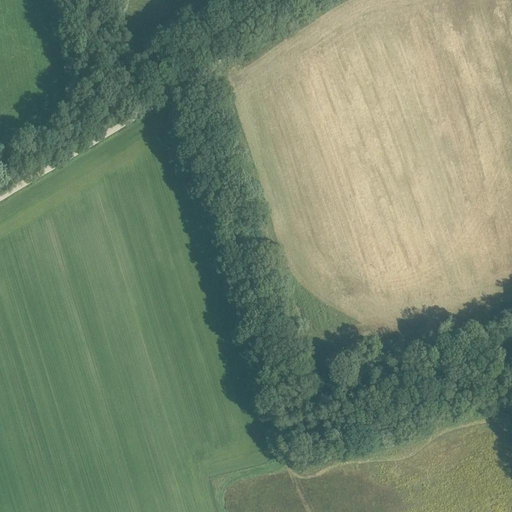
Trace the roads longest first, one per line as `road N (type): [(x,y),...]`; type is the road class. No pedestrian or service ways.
road 1 (track): [(174,91),(287,455),(227,478),(218,491),(223,511)]
road 2 (track): [(0,197),(174,91)]
road 3 (track): [(174,91),(316,0)]
